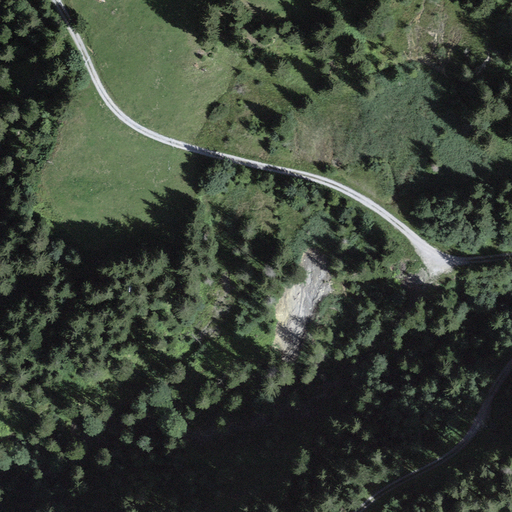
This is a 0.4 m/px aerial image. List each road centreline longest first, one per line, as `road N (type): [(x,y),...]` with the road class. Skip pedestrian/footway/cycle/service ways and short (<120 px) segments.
road 1 (track): [(511,256),(451,259),(330,183),(148,133),(103,94),(56,0)]
road 2 (track): [(359,511),(465,441),(511,364)]
